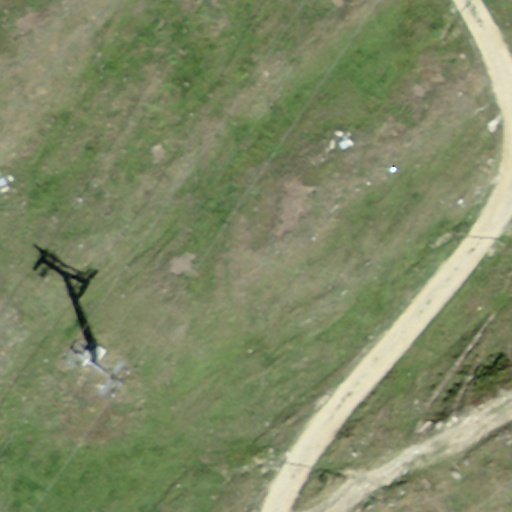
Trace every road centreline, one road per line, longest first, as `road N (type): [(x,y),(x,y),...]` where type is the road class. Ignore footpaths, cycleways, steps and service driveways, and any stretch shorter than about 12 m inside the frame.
road 1 (track): [(274,511),(292,463),(505,206),(511,182)]
road 2 (track): [(333,511),(511,407)]
